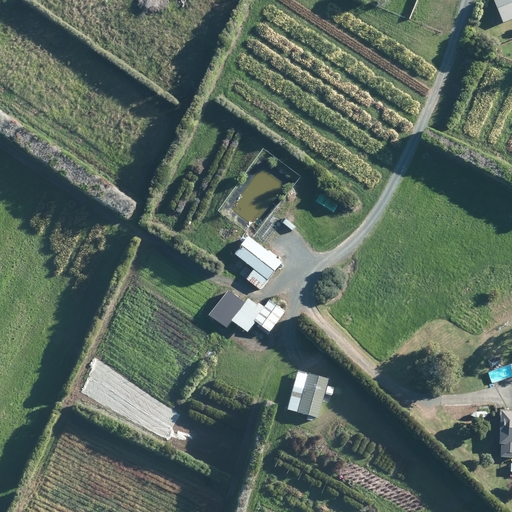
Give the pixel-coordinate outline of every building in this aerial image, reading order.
[(511,0),(495,0),(505,23),(511,20),(511,0)] [(490,36),(488,27),(478,29),(480,39),(490,36)] [(284,263),(251,237),(237,254),(256,269),(248,279),(262,290),(284,263)] [(231,290),(211,315),(228,329),(234,321),(249,332),(258,321),(271,331),(285,313),(271,302),(266,307),(261,303),(259,306),(251,299),(247,303),(231,290)] [(328,377),(322,375),(297,368),(287,407),(317,416),(328,377)] [(511,407),(501,407),(500,425),(499,425),(499,438),(501,439),(501,442),(503,442),(502,455),(511,455),(511,407)]
